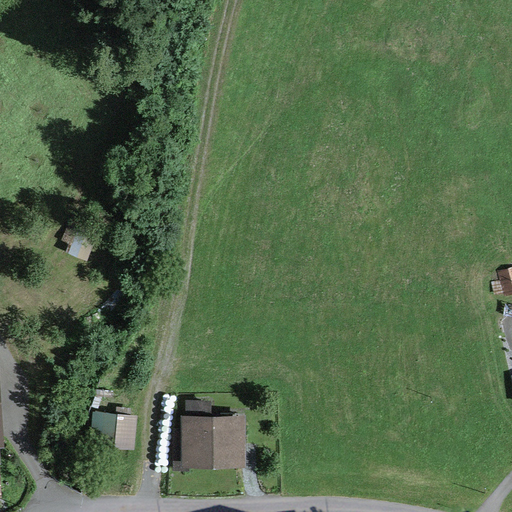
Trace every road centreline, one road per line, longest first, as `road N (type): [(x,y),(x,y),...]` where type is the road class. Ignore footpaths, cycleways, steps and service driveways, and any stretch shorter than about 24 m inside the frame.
road 1 (track): [(242,0),(150,505)]
road 2 (unclassified): [(74,511),(348,504),(399,511)]
road 3 (track): [(0,361),(26,403),(48,465),(89,508)]
